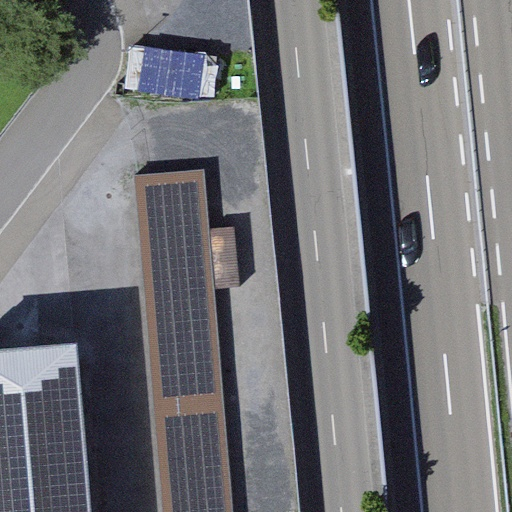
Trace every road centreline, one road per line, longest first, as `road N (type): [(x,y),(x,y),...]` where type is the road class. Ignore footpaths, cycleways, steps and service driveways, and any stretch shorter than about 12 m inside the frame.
road 1 (motorway): [(415,0),(464,511)]
road 2 (tertiary): [(353,511),(304,0)]
road 3 (residential): [(0,196),(98,64),(88,0)]
